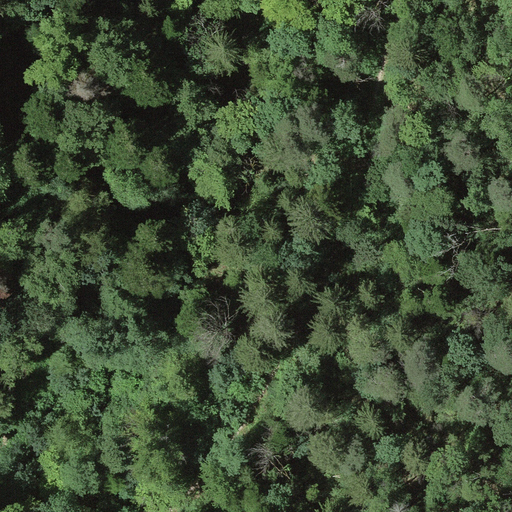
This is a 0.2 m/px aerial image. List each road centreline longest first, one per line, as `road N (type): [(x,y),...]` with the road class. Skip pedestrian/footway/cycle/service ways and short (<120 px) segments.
road 1 (track): [(128,511),(250,383),(304,293),(342,176),(383,0)]
road 2 (track): [(0,440),(9,405),(8,255),(27,0)]
